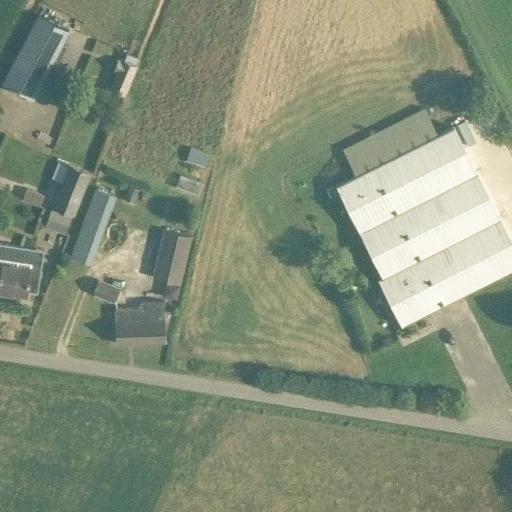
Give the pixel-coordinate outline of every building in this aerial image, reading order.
[(69,29),(37,13),(2,81),(34,98),(69,29)] [(117,70),(109,89),(125,95),(137,65),(118,58),(114,69),(117,70)] [(356,173),(337,183),(374,257),(383,274),(379,277),(402,323),(511,267),(511,242),(452,125),(438,132),(356,173)] [(18,129),(15,136),(29,141),(32,134),(18,129)] [(187,159),(207,165),(211,152),(191,146),(187,159)] [(53,205),(75,214),(91,171),(69,163),(53,205)] [(129,185),(125,197),(136,201),(140,189),(129,185)] [(21,196),(39,204),(43,195),(25,187),(21,196)] [(53,207),(46,225),(65,232),(72,214),(53,207)] [(88,209),(71,255),(90,263),(107,216),(88,209)] [(165,228),(154,276),(181,282),(192,234),(165,228)] [(0,289),(27,293),(27,289),(37,291),(40,268),(31,267),(34,247),(0,242),(0,289)] [(95,292),(115,300),(120,288),(99,280),(95,292)] [(165,280),(161,295),(177,299),(180,284),(165,280)] [(115,322),(116,342),(166,340),(164,299),(141,300),(141,307),(117,308),(117,321),(115,321),(115,322)]
